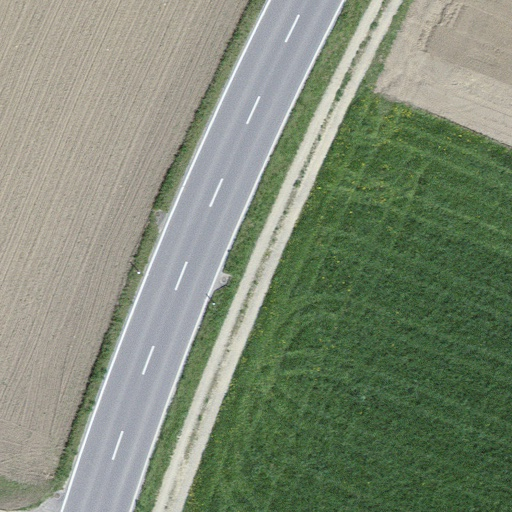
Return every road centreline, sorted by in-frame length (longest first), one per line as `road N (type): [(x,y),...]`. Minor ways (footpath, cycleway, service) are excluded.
road 1 (track): [(391,0),(300,179),(170,511)]
road 2 (secondary): [(95,511),(155,334),(307,0)]
